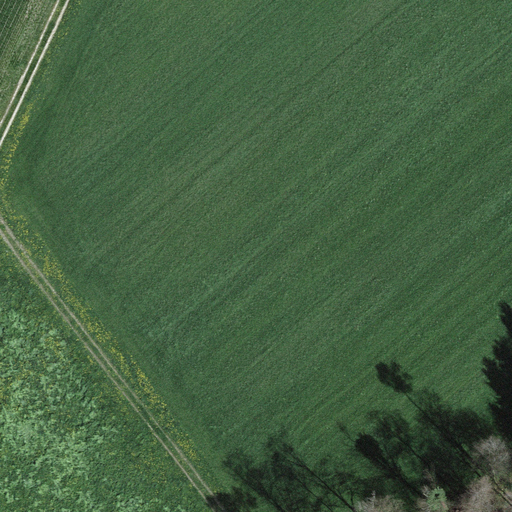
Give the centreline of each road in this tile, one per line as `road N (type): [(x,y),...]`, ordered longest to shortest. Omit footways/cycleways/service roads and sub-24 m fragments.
road 1 (track): [(217,511),(0,219)]
road 2 (track): [(0,134),(61,0)]
